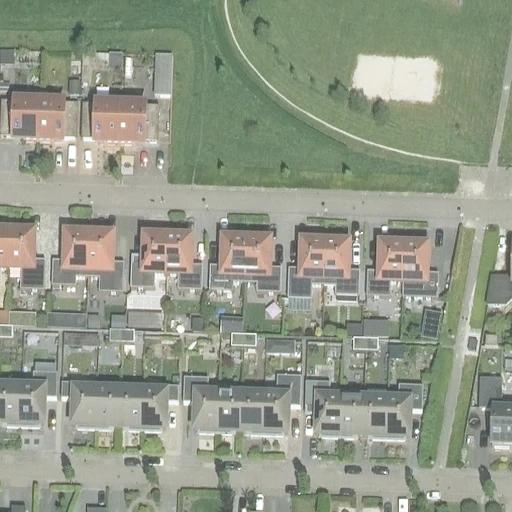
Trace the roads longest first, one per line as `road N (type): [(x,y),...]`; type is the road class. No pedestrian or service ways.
road 1 (residential): [(511,210),(0,192)]
road 2 (residential): [(511,486),(0,469)]
